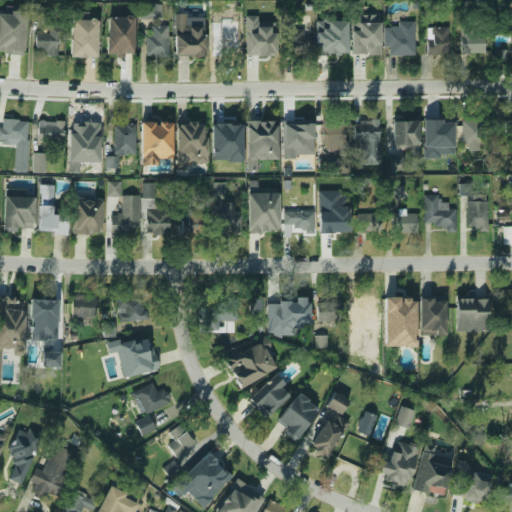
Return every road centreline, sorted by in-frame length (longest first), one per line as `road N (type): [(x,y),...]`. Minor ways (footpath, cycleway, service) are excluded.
road 1 (residential): [(511,257),(0,262)]
road 2 (residential): [(511,84),(0,85)]
road 3 (residential): [(371,511),(285,471),(223,413),(190,345),(178,266)]
